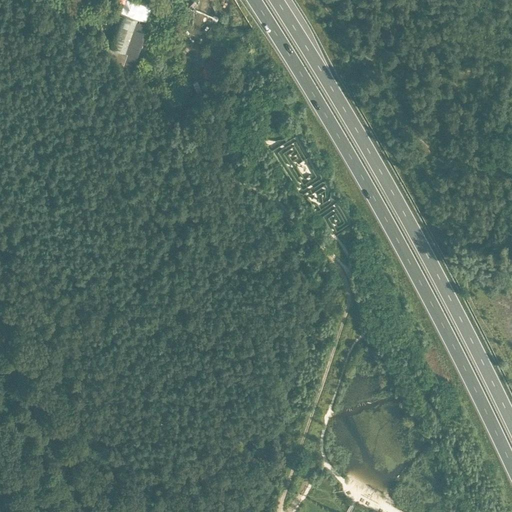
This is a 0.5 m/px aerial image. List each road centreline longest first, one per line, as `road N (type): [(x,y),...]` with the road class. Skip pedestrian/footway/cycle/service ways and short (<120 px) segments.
road 1 (trunk): [(254,0),(379,206),(511,466)]
road 2 (trunk): [(511,423),(404,216),(276,0)]
road 3 (track): [(334,344),(280,511)]
